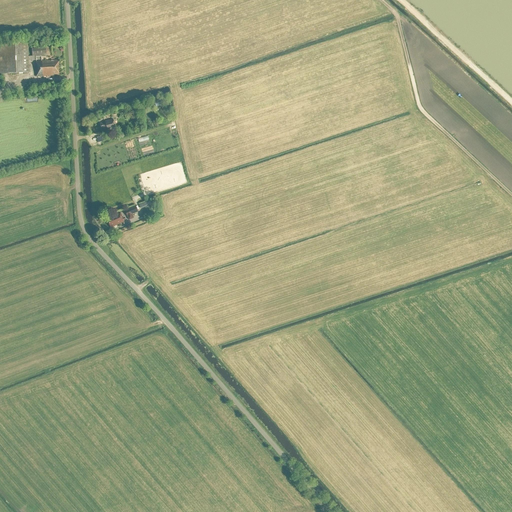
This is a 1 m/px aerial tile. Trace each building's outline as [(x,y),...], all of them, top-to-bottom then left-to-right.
[(32,48),(32,51),(28,51),(28,43),(0,43),(0,73),(29,73),(28,56),(46,55),(51,55),(50,47),(32,48)] [(59,75),(58,60),(53,61),(53,62),(51,62),(51,61),(40,62),(36,62),(36,66),(35,66),(36,77),(53,76),(53,75),(57,75),(57,76),(59,75)] [(115,130),(113,120),(113,119),(105,121),(105,122),(100,123),(101,129),(102,131),(107,130),(107,132),(115,130)] [(149,201),(139,206),(141,210),(151,205),(149,201)] [(138,212),(135,206),(124,211),(127,217),(138,212)] [(124,218),(123,218),(120,213),(107,219),(110,228),(124,222),(123,220),(125,220),(124,218)]
